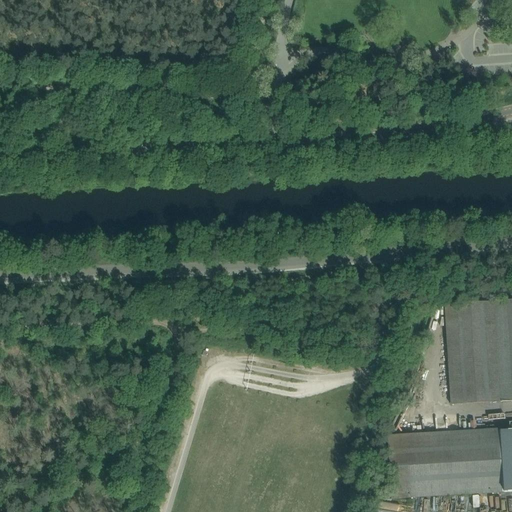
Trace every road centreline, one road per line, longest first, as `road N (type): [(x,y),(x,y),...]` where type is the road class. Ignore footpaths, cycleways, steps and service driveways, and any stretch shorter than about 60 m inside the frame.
road 1 (tertiary): [(0,158),(341,140),(511,113)]
road 2 (unclassified): [(0,276),(511,245)]
road 3 (track): [(197,92),(0,88)]
road 4 (track): [(398,339),(352,511)]
road 5 (track): [(267,0),(247,77),(230,90),(197,92)]
